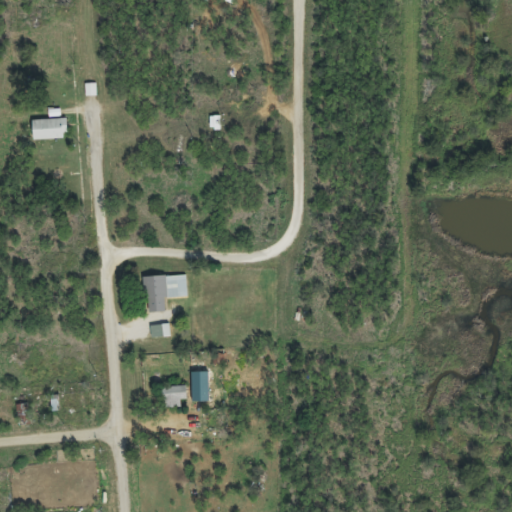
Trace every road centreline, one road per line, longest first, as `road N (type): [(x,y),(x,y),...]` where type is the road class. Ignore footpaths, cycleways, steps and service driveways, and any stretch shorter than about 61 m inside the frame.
road 1 (residential): [(125,511),(89,102)]
road 2 (residential): [(290,240),(304,0)]
road 3 (residential): [(104,253),(259,255),(290,240)]
